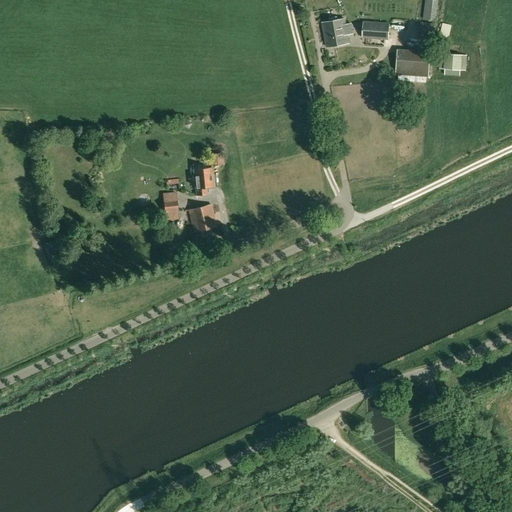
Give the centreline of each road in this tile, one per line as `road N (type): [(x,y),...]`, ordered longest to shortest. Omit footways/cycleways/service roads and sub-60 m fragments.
road 1 (unclassified): [(0,387),(342,228),(344,200),(310,12)]
road 2 (unclassified): [(511,338),(360,398),(129,511)]
road 3 (track): [(287,0),(326,169),(344,200)]
road 4 (track): [(345,222),(511,148)]
